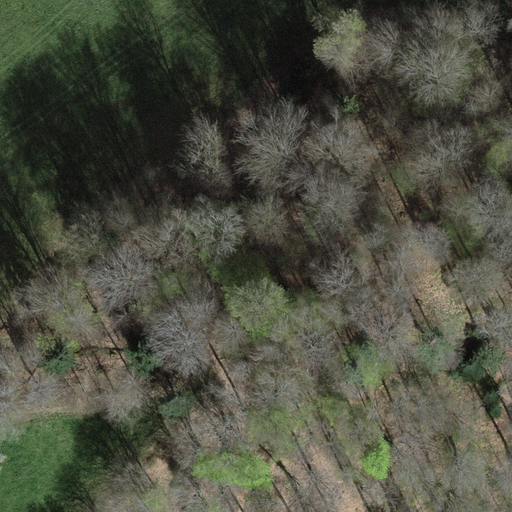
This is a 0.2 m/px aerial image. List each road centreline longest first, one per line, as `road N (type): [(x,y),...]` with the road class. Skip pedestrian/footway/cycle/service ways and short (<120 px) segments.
road 1 (track): [(120,511),(220,394),(215,367),(192,350),(0,332)]
road 2 (track): [(0,419),(214,401)]
